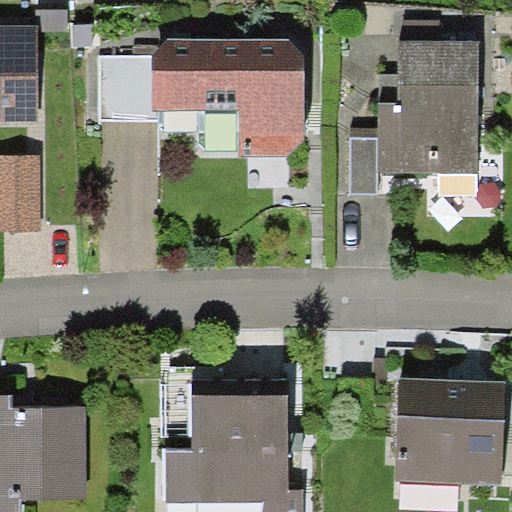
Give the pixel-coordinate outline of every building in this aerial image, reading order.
[(37,8),(37,26),(37,30),(67,30),(68,9),(37,8)] [(93,24),(73,24),(74,45),(93,45),(93,24)] [(37,26),(0,25),(0,121),(37,122),(37,30),(37,26)] [(292,39),(168,37),(152,55),(153,110),(158,110),(239,110),(238,156),(285,155),(303,140),(304,53),(292,39)] [(479,40),(399,41),(399,74),(379,74),(379,127),(379,172),(479,172),(479,40)] [(153,110),(152,55),(100,56),(100,121),(158,120),(158,110),(153,110)] [(379,172),(379,127),(350,127),(349,194),(379,194),(379,172)] [(39,153),(0,153),(0,232),(41,232),(39,153)] [(451,379),(398,378),(395,480),(503,483),(505,380),(451,379)] [(288,379),(193,379),(193,448),(164,448),(164,502),(262,501),(262,511),(303,511),(304,490),(288,490),(288,379)] [(13,394),(0,394),(0,511),(19,511),(19,498),(86,498),(86,406),(31,406),(13,406),(13,394)]
